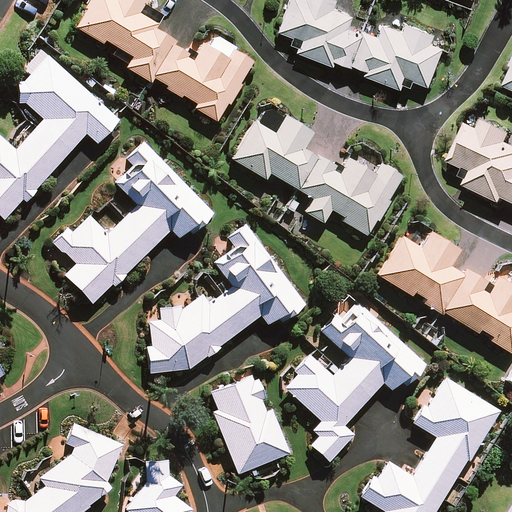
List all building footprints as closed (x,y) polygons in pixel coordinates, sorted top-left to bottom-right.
[(190,106),(214,120),(249,62),(202,34),(191,53),(153,31),(157,25),(137,13),(144,0),(115,0),(115,1),(113,0),(91,0),(76,25),(129,57),(123,66),(150,82),(154,76),(194,100),(190,106)] [(291,0),(281,28),(302,36),(298,49),(398,86),(402,75),(425,84),(439,46),(428,42),(432,33),(405,23),(401,33),(381,26),(377,36),(345,25),(349,14),(329,7),(331,0),(291,0)] [(114,118),(47,57),(14,92),(41,117),(12,148),(0,137),(0,213),(4,217),(84,131),(94,140),(114,118)] [(252,121),(230,158),(262,177),(266,170),(310,196),(302,209),(322,221),(328,211),(365,232),(399,176),(378,163),(372,173),(345,157),(337,169),(300,147),(310,131),(284,116),(273,134),(252,121)] [(479,132),(469,127),(452,164),(473,174),(467,187),(501,203),(505,195),(511,198),(511,147),(505,145),(509,136),(483,124),(479,132)] [(209,213),(142,142),(125,158),(133,166),(114,184),(135,207),(105,235),(86,216),(69,232),(66,228),(52,241),(73,264),(64,273),(90,300),(166,227),(175,236),(186,226),(190,231),(209,213)] [(151,346),(146,346),(148,371),(187,365),(258,312),(266,321),(276,313),(280,319),(301,303),(242,225),(226,237),(232,245),(214,259),(233,284),(207,304),(199,293),(179,309),(178,305),(157,307),(158,320),(147,322),(151,346)] [(507,351),(511,343),(511,275),(500,268),(490,285),(466,271),(462,277),(448,269),(459,251),(429,233),(420,248),(400,237),(378,274),(441,312),(442,312),(507,351)] [(421,363),(345,297),(318,328),(349,355),(332,375),(307,353),(293,370),(296,373),(284,387),(319,418),(310,429),(317,435),(310,443),(326,458),(349,432),(341,425),(380,380),(388,388),(397,378),(403,383),(421,363)] [(260,395),(251,373),(210,390),(218,409),(213,411),(238,470),(284,451),(267,411),(263,413),(256,397),(260,395)] [(431,511),(494,410),(443,379),(425,408),(421,405),(411,421),(434,435),(410,475),(387,461),(377,478),(372,476),(360,496),(383,510),(381,511),(431,511)] [(72,511),(107,486),(104,481),(120,443),(72,423),(64,441),(78,448),(38,478),(44,485),(8,511),(72,511)] [(184,511),(188,508),(170,495),(178,484),(155,467),(125,508),(130,511),(184,511)]
